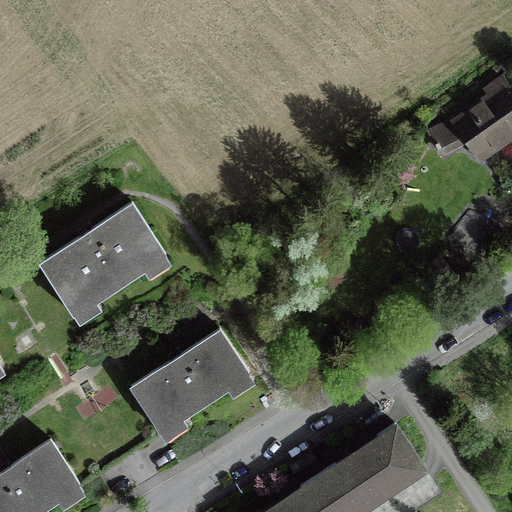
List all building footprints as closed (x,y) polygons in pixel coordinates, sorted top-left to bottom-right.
[(511,135),(511,94),(501,79),(485,91),(489,97),(453,121),(478,158),(511,135)] [(164,255),(130,203),(40,262),(73,314),(164,255)] [(437,262),(428,269),(437,281),(446,274),(437,262)] [(248,373),(218,329),(130,387),(160,431),(248,373)] [(341,511),(352,511),(422,466),(393,424),(316,475),(341,511)] [(0,511),(35,511),(78,485),(49,440),(0,472),(0,511)] [(341,511),(316,475),(259,511),(341,511)]
